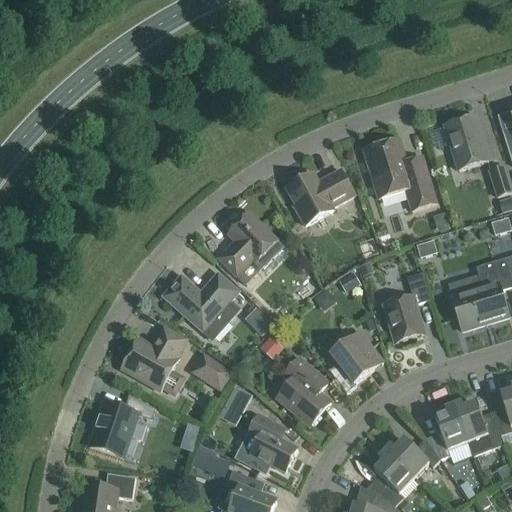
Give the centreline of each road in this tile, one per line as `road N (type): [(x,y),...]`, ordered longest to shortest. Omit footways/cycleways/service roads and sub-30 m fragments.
road 1 (residential): [(511,74),(329,133),(212,203),(168,248),(91,361),(61,440),(47,511)]
road 2 (residential): [(310,511),(341,440),(390,400),(511,353)]
road 3 (secondary): [(0,165),(70,89),(158,23),(207,0)]
